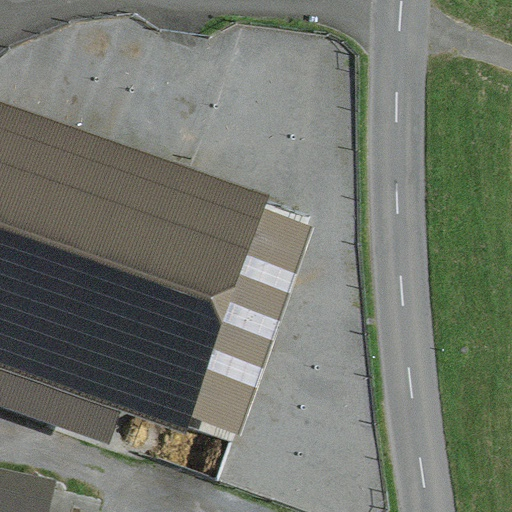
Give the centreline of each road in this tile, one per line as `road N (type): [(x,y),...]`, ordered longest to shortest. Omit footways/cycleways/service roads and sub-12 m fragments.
road 1 (tertiary): [(401,0),(401,280),(428,511)]
road 2 (track): [(237,0),(400,17),(511,61)]
